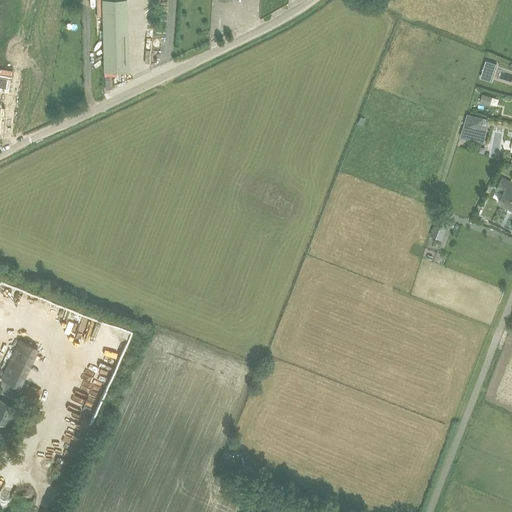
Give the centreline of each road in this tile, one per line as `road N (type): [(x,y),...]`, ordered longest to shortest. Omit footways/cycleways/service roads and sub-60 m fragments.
road 1 (unclassified): [(0,154),(313,0)]
road 2 (residential): [(511,297),(429,511)]
road 3 (unknown): [(0,460),(25,449),(64,372),(60,350),(9,320)]
